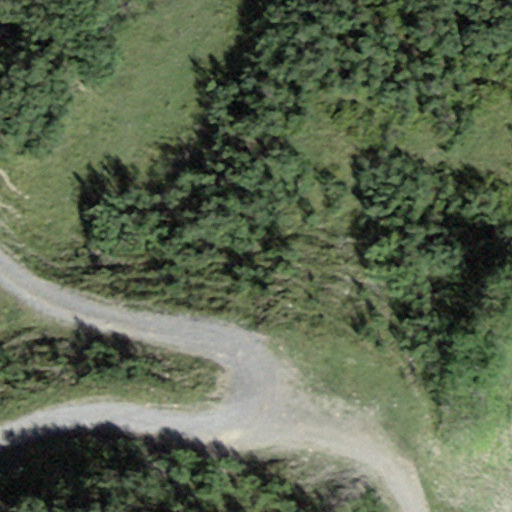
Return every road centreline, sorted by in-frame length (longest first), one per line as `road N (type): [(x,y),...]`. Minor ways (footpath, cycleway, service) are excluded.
road 1 (track): [(0,308),(201,372),(198,423)]
road 2 (track): [(198,423),(148,457),(0,464)]
